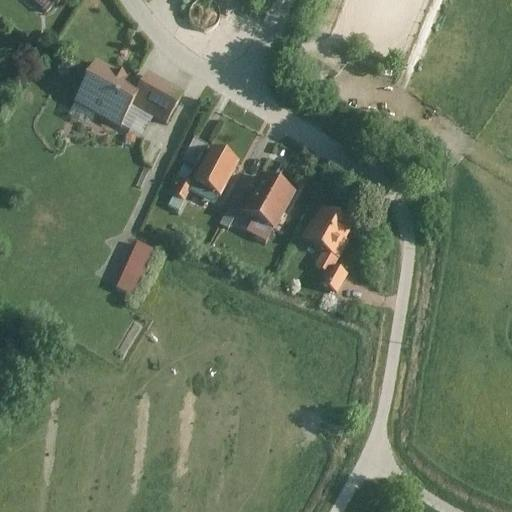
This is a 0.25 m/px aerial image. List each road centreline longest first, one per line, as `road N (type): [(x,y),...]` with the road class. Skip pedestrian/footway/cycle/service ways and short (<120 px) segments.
road 1 (unclassified): [(368,464),(405,312),(409,223),(381,180),(247,91)]
road 2 (residential): [(247,91),(176,47),(134,0)]
